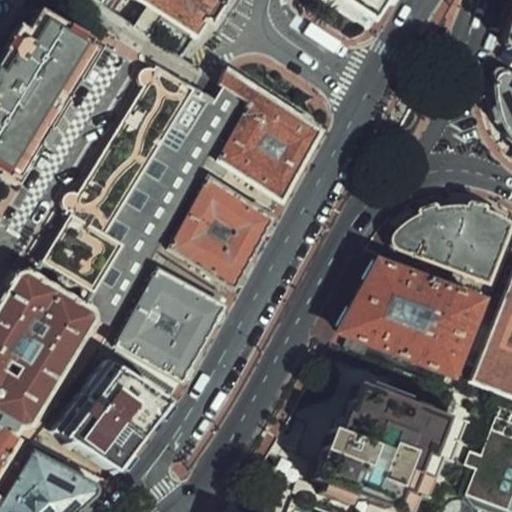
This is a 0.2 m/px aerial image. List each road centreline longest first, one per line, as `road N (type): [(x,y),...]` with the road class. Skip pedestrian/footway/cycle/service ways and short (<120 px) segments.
road 1 (secondary): [(372,91),(188,416),(154,462)]
road 2 (secondary): [(190,497),(210,479),(273,377),(363,215),(396,181),(428,172)]
road 3 (residential): [(428,172),(481,0)]
road 4 (secondary): [(267,0),(267,21),(284,40),(372,91)]
